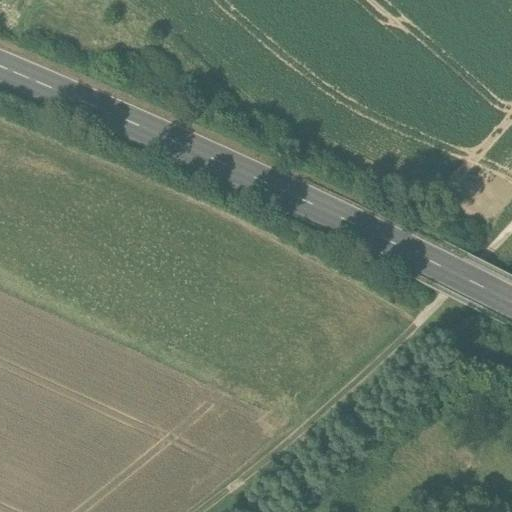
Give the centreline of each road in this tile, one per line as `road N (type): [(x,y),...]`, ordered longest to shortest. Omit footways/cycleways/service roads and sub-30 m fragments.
road 1 (primary): [(511,306),(0,69)]
road 2 (track): [(189,511),(393,347),(511,226)]
